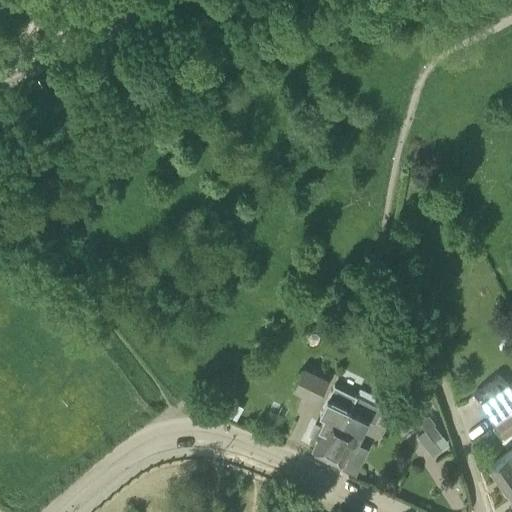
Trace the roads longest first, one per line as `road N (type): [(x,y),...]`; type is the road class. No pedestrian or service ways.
road 1 (unclassified): [(59,511),(117,460),(172,432),(256,447),(396,511)]
road 2 (tertiary): [(0,74),(155,0)]
